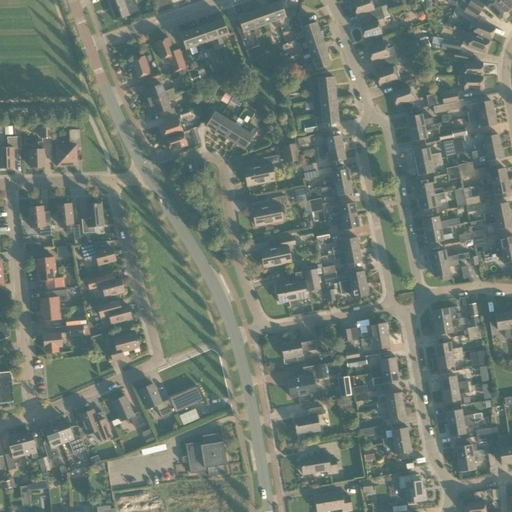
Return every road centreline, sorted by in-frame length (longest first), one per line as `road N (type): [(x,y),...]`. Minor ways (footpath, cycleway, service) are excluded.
road 1 (residential): [(33,418),(158,362),(112,180)]
road 2 (residential): [(269,332),(230,216),(225,164),(213,153),(181,160)]
road 3 (secondary): [(236,341),(214,287),(143,170)]
road 4 (residential): [(390,304),(360,141),(370,115)]
road 5 (residential): [(370,115),(390,136),(418,298)]
road 6 (residential): [(449,489),(432,454),(406,316)]
road 7 (secondary): [(268,511),(236,341)]
road 8 (residential): [(25,346),(10,183)]
road 9 (residential): [(89,46),(217,0)]
road 10 (secondary): [(143,170),(89,46)]
road 11 (residential): [(390,304),(269,332)]
road 12 (residential): [(370,115),(329,0)]
